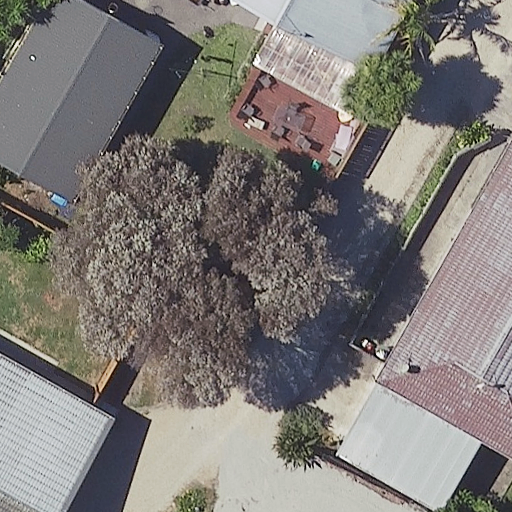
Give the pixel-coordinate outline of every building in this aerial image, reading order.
[(159,35),(99,0),(31,0),(0,52),(0,151),(66,191),(159,35)] [(266,0),(373,58),(404,0),(266,0)] [(511,123),(508,122),(370,372),(474,429),(511,450),(511,123)] [(44,511),(110,399),(0,335),(0,511),(44,511)] [(474,429),(370,372),(330,444),(435,501),(474,429)]
